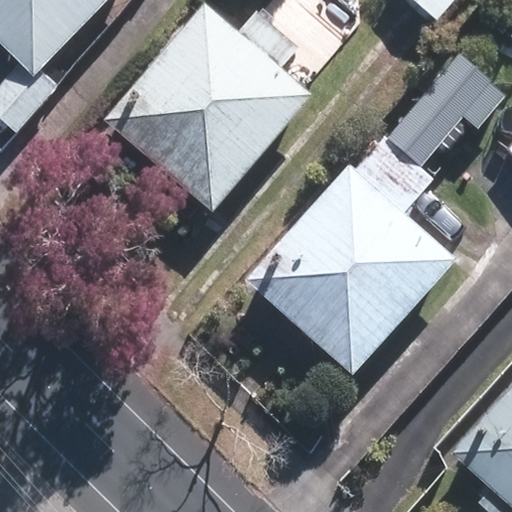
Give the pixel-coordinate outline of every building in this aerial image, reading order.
[(0,0),(0,51),(17,69),(0,87),(0,122),(16,138),(59,90),(43,73),(115,0),(0,0)] [(406,0),(437,26),(459,0),(406,0)] [(238,37),(206,9),(104,124),(211,218),(313,103),(280,74),(298,54),(256,17),(238,37)] [(348,169),(245,286),(354,380),(456,263),(404,218),(434,184),(419,171),(462,122),(476,134),(505,101),(491,89),(458,60),(388,144),(383,140),(354,174),(348,169)] [(511,511),(511,388),(451,458),(490,492),(476,507),(481,511),(511,511)]
